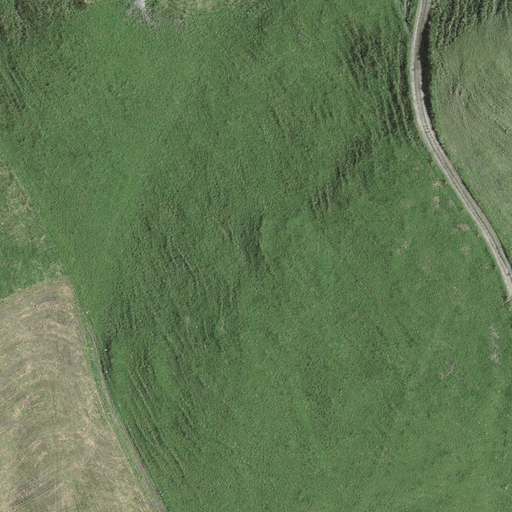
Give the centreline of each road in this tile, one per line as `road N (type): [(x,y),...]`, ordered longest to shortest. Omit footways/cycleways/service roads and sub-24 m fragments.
road 1 (track): [(511,286),(424,121),(416,64),(425,0)]
road 2 (track): [(157,511),(103,398),(89,335)]
